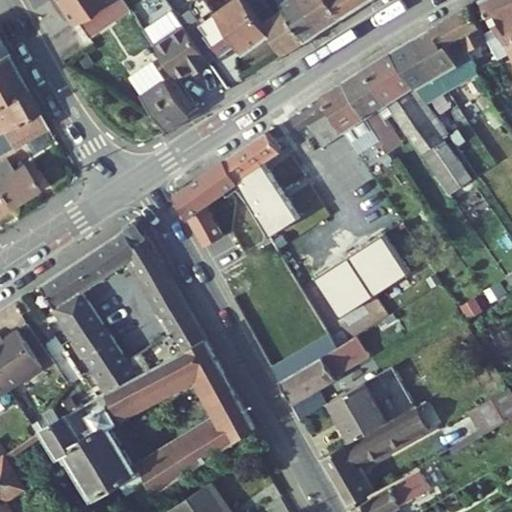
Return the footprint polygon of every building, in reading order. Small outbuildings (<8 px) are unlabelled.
[(58,0),(57,1),(71,22),(75,19),(104,0),(103,0),(58,0)] [(103,0),(104,0),(75,19),(87,36),(128,8),(122,0),(103,0)] [(257,53),(275,40),(269,30),(249,2),(230,15),(220,0),(205,0),(197,5),(196,13),(214,39),(212,40),(225,59),(241,49),(250,43),(257,53)] [(311,45),(324,37),(312,14),(303,0),(280,0),(291,15),(311,45)] [(324,37),(346,22),(331,0),(303,0),(312,14),(324,37)] [(331,0),(346,22),(379,0),(331,0)] [(489,2),(511,46),(511,34),(492,0),(489,2)] [(511,0),(492,0),(511,34),(511,0)] [(466,9),(431,29),(443,49),(458,40),(470,60),(473,65),(492,54),(466,9)] [(289,60),(311,45),(291,15),(269,30),(275,40),(289,60)] [(220,74),(182,19),(153,39),(186,88),(197,81),(201,87),(220,74)] [(431,29),(413,39),(437,79),(470,60),(458,40),(443,49),(431,29)] [(413,39),(393,52),(411,81),(417,91),(422,88),(451,136),(461,130),(431,83),(437,79),(413,39)] [(257,53),(250,43),(241,49),(248,58),(257,53)] [(393,52),(387,55),(405,84),(411,81),(393,52)] [(0,103),(27,88),(8,54),(0,58),(0,103)] [(387,55),(363,70),(385,105),(400,127),(414,119),(425,137),(435,131),(405,84),(387,55)] [(135,84),(170,137),(194,120),(159,68),(135,84)] [(363,70),(342,84),(374,135),(392,162),(402,156),(385,129),(388,127),(377,110),(385,105),(363,70)] [(486,89),(478,76),(469,82),(477,95),(486,89)] [(374,135),(342,84),(322,97),(342,128),(349,123),(362,143),(374,135)] [(40,112),(27,88),(0,103),(0,125),(4,132),(40,112)] [(322,97),(293,116),(315,151),(319,157),(327,151),(334,163),(355,149),(342,128),(322,97)] [(0,154),(49,127),(40,112),(4,132),(0,134),(0,154)] [(293,116),(226,162),(265,230),(276,250),(281,248),(262,214),(279,204),(273,194),(277,191),(271,181),(315,151),(293,116)] [(475,179),(455,142),(426,158),(447,195),(475,179)] [(364,163),(355,149),(334,163),(326,169),(334,181),(364,163)] [(21,161),(0,174),(0,192),(7,202),(36,183),(21,161)] [(220,279),(238,269),(228,253),(265,230),(226,162),(174,197),(220,279)] [(123,236),(118,239),(131,258),(144,248),(132,230),(123,236)] [(107,407),(201,351),(144,248),(131,258),(118,239),(41,292),(107,407)] [(327,338),(272,369),(280,384),(336,353),(327,338)] [(336,353),(280,384),(303,424),(329,409),(319,391),(374,361),(362,339),(336,353)] [(44,381),(21,343),(5,352),(0,355),(0,382),(11,401),(44,381)] [(255,442),(201,351),(107,407),(44,444),(63,477),(67,475),(89,511),(117,511),(137,500),(142,508),(255,442)] [(395,372),(331,407),(352,445),(416,409),(395,372)] [(0,407),(11,401),(0,382),(0,407)] [(498,438),(511,429),(511,397),(485,413),(496,433),(498,438)] [(416,409),(352,445),(324,461),(352,511),(373,500),(358,473),(416,441),(414,438),(437,425),(425,404),(416,409)] [(496,433),(462,452),(465,456),(498,438),(496,433)] [(19,507),(0,473),(0,511),(31,511),(30,510),(19,507)] [(408,496),(404,488),(360,511),(402,511),(424,498),(419,490),(408,496)] [(218,511),(207,494),(179,511),(218,511)]
